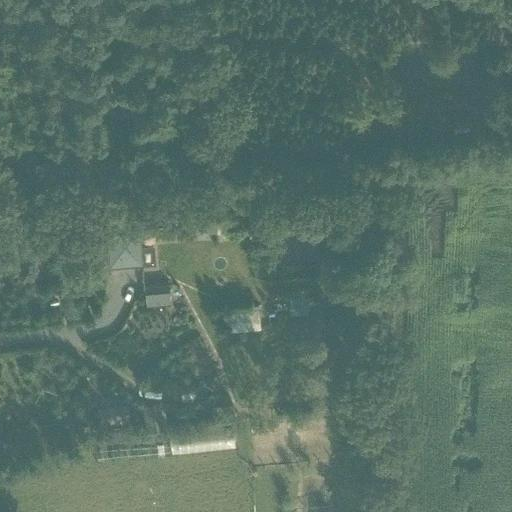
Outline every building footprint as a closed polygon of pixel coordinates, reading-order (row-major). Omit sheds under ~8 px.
[(177,202),(165,203),(167,222),(173,221),(173,224),(177,223),(177,219),(179,219),(177,202)] [(236,218),(221,218),(221,234),(236,234),(236,218)] [(109,231),(112,263),(133,261),(130,229),(109,231)] [(192,304),(192,290),(168,291),(169,305),(192,304)] [(161,401),(142,405),(148,428),(167,424),(161,401)] [(128,404),(98,407),(100,424),(130,421),(128,404)] [(231,404),(217,405),(218,418),(232,416),(231,404)] [(255,432),(191,433),(192,453),(256,451),(255,432)]
